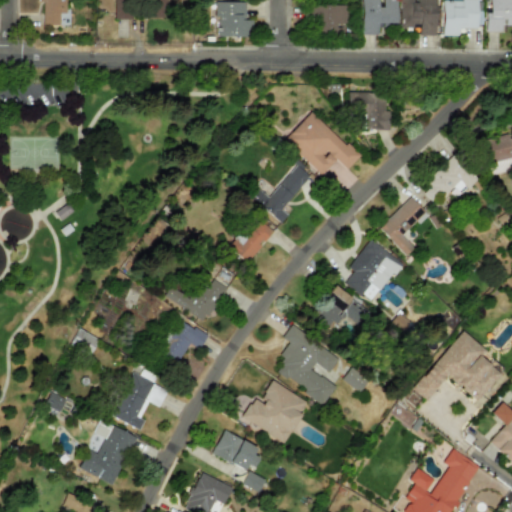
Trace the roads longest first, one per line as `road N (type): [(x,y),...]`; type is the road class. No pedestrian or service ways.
road 1 (residential): [(140,511),(203,388),(278,281),(482,66)]
road 2 (tertiary): [(0,56),(511,66)]
